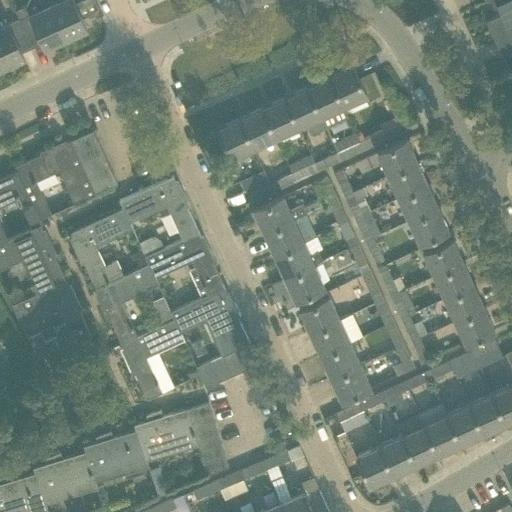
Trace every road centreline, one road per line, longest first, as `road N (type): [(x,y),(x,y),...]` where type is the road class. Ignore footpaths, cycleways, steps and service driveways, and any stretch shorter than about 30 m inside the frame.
road 1 (residential): [(351,511),(137,50)]
road 2 (residential): [(476,163),(389,28),(354,0)]
road 3 (residential): [(0,113),(137,50)]
road 4 (residential): [(407,511),(511,450)]
